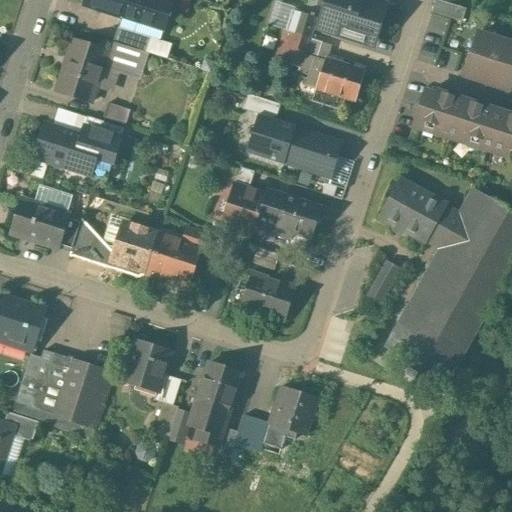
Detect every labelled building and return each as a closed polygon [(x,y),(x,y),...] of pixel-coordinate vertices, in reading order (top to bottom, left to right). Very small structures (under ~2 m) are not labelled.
[(128,0),(85,0),(84,6),(122,18),(124,14),(128,0)] [(155,0),(128,0),(124,14),(148,22),(155,0)] [(180,0),(179,7),(192,9),(193,0),(180,0)] [(386,6),(367,0),(321,0),(320,3),(325,5),(318,29),(363,43),(366,35),(375,38),(386,6)] [(465,10),(457,7),(453,19),(461,22),(465,10)] [(315,19),(293,12),(287,32),(293,34),(309,38),(315,19)] [(150,38),(117,27),(112,43),(145,53),(150,38)] [(284,31),(270,27),(264,41),(279,46),(282,37),(291,40),(293,34),(287,32),(285,31),(284,31)] [(291,40),(284,63),(298,68),(299,68),(304,55),(309,39),(309,38),(293,34),(291,40)] [(478,34),(471,56),(470,59),(472,63),(467,77),(486,84),(500,41),(478,34)] [(291,40),(282,37),(279,46),(275,60),(284,63),(291,40)] [(321,43),(309,39),(304,55),(316,59),(317,58),(321,43)] [(73,41),(56,92),(90,103),(103,65),(107,52),(106,51),(73,41)] [(511,44),(500,41),(486,84),(506,90),(510,75),(511,74),(511,44)] [(112,43),(109,42),(106,51),(107,52),(103,65),(139,76),(146,54),(145,53),(112,43)] [(316,59),(304,55),(299,68),(298,68),(297,73),(307,76),(304,86),(315,90),(325,60),(317,58),(316,59)] [(365,71),(325,59),(325,60),(315,90),(323,93),(319,104),(340,111),(344,99),(354,103),(365,71)] [(485,109),(438,94),(437,97),(425,93),(414,126),(507,156),(509,149),(511,150),(511,117),(510,117),(510,118),(485,110),(485,109)] [(129,111),(107,104),(103,118),(124,125),(129,111)] [(258,115),(246,152),(283,164),(295,126),(258,115)] [(123,129),(88,118),(81,138),(93,142),(90,151),(101,155),(105,140),(118,144),(123,129)] [(295,126),(283,164),(332,180),(344,142),(295,126)] [(81,138),(46,127),(36,158),(83,173),(90,151),(93,142),(81,138)] [(460,216),(400,183),(382,216),(442,249),(460,216)] [(37,200),(71,210),(75,195),(41,185),(37,200)] [(264,196),(234,186),(222,225),(252,235),(256,221),(264,196)] [(320,209),(266,191),(264,196),(256,221),(280,229),(278,235),(291,239),(293,233),(311,238),(320,209)] [(442,249),(387,348),(446,381),(511,262),(511,215),(506,213),(507,211),(474,192),(460,216),(442,249)] [(68,215),(21,200),(11,234),(58,249),(68,215)] [(81,220),(68,215),(58,249),(71,253),(81,220)] [(146,275),(158,236),(117,223),(105,262),(146,275)] [(211,236),(187,228),(183,239),(187,240),(185,244),(200,249),(200,251),(206,253),(211,236)] [(183,239),(160,231),(158,236),(146,275),(187,289),(200,251),(200,249),(185,244),(187,240),(183,239)] [(389,260),(368,298),(383,306),(404,268),(389,260)] [(294,288),(251,275),(241,307),(284,321),(294,288)] [(45,312),(0,297),(0,336),(34,347),(45,312)] [(137,341),(124,382),(157,393),(170,352),(137,341)] [(40,358),(30,355),(15,403),(56,416),(74,360),(43,351),(40,358)] [(114,373),(74,360),(56,416),(56,418),(95,431),(114,373)] [(242,374),(208,363),(188,425),(199,429),(196,439),(218,446),(242,374)] [(316,398),(282,387),(269,425),(304,436),(316,398)] [(56,416),(15,403),(11,414),(38,423),(92,440),(95,431),(56,418),(56,416)] [(11,414),(8,413),(3,426),(13,429),(11,435),(32,442),(38,423),(11,414)] [(3,426),(0,424),(0,467),(11,435),(13,429),(3,426)]
